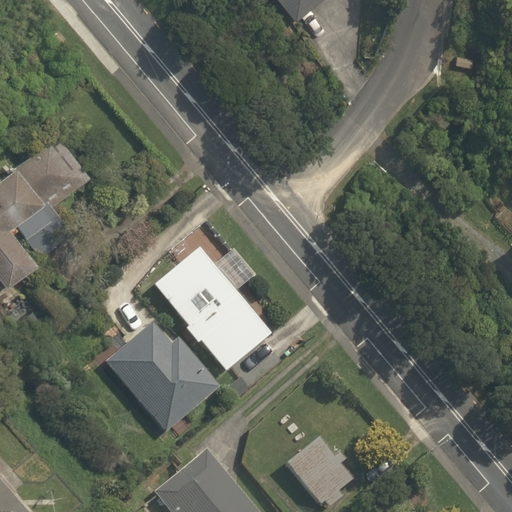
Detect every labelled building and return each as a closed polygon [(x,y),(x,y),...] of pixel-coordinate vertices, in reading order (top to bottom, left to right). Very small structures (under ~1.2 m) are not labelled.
[(266,0),(290,29),(326,0),(266,0)] [(16,219),(27,231),(92,172),(44,120),(0,160),(0,280),(6,287),(40,257),(10,224),(16,219)] [(145,286),(225,370),(274,324),(193,240),(145,286)] [(104,366),(161,428),(210,384),(154,321),(104,366)] [(319,429),(282,462),(320,504),(323,501),(329,507),(343,494),(337,488),(353,474),(346,467),(350,463),(319,429)] [(271,511),(202,438),(145,491),(163,511),(271,511)] [(0,474),(0,511),(29,511),(31,511),(0,474)]
